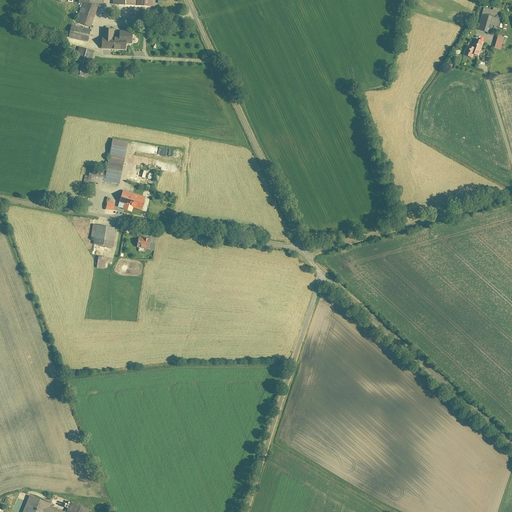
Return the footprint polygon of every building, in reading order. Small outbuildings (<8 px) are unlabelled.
[(76,0),(76,4),(82,4),(73,26),(70,26),(67,37),(87,43),(90,31),(88,30),(99,4),(102,4),(101,0),(76,0)] [(492,31),(493,27),(498,28),(501,18),(497,16),(498,10),(493,9),(493,11),(483,9),(476,31),(487,34),(489,30),(492,31)] [(98,49),(106,49),(106,50),(125,51),(125,43),(132,43),(132,34),(119,33),(119,39),(110,39),(110,28),(99,28),(98,49)] [(497,37),(493,50),(500,52),(504,39),(497,37)] [(474,40),(471,48),(467,46),(463,56),(471,58),(472,55),(478,57),(483,43),(474,40)] [(70,76),(85,80),(93,53),(78,49),(70,76)] [(86,181),(119,187),(127,143),(110,140),(105,172),(88,169),(86,181)] [(144,197),(122,190),(118,204),(140,210),(144,197)] [(107,202),(105,210),(114,211),(116,203),(107,202)] [(96,225),(92,245),(112,249),(116,229),(96,225)] [(138,235),(136,247),(147,250),(150,238),(138,235)] [(97,259),(96,269),(103,270),(105,260),(97,259)] [(70,502),(66,511),(64,511),(48,506),(49,505),(28,497),(21,511),(91,511),(92,511),(70,502)]
